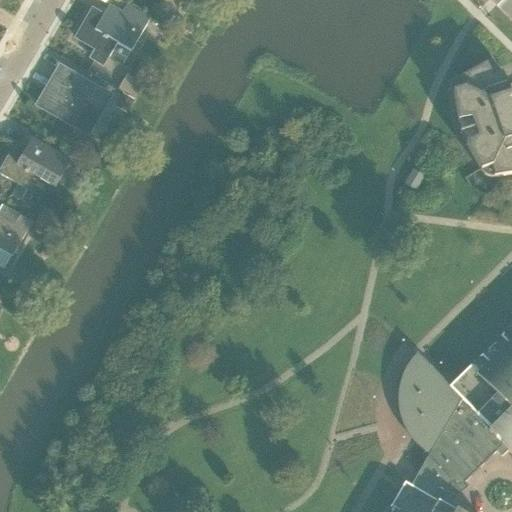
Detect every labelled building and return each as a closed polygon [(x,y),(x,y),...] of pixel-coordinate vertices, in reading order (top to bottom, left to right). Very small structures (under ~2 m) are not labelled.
[(133,54),(148,28),(152,21),(128,7),(124,14),(117,25),(93,11),(77,40),(96,51),(92,59),(105,67),(118,46),(133,54)] [(511,93),(511,94),(504,73),(494,76),(488,64),(460,79),(460,80),(458,82),(456,84),(456,85),(455,86),(455,88),(454,90),(454,92),(459,123),(460,126),(461,129),(462,133),(463,136),(464,139),(466,142),(482,172),(483,173),(485,175),(487,176),(489,177),(492,178),(493,178),(495,178),(511,175),(511,93)] [(60,68),(38,107),(89,137),(112,97),(60,68)] [(126,94),(136,100),(145,85),(127,74),(119,89),(126,94)] [(132,108),(137,101),(125,94),(120,102),(132,108)] [(0,172),(0,175),(27,191),(35,177),(57,190),(72,163),(46,149),(40,160),(15,146),(0,172)] [(416,192),(424,178),(413,172),(406,186),(416,192)] [(20,200),(26,190),(17,185),(11,195),(20,200)] [(0,266),(5,269),(11,258),(13,259),(28,234),(34,224),(3,206),(0,211),(0,217),(5,220),(0,228),(0,266)] [(511,327),(501,338),(509,346),(490,366),(482,357),(468,371),(451,388),(444,381),(428,365),(418,355),(417,355),(419,358),(407,369),(409,370),(401,384),(403,385),(399,400),(401,400),(401,417),(403,416),(407,432),(409,431),(420,444),(418,445),(430,455),(423,466),(411,487),(406,483),(406,484),(400,493),(390,511),(389,511),(457,511),(456,511),(453,511),(448,509),(455,497),(454,495),(464,484),(468,488),(469,488),(465,484),(497,453),(502,458),(508,451),(511,455),(511,327)]
